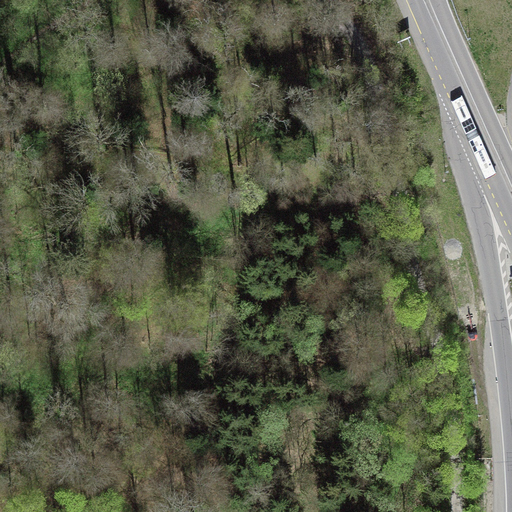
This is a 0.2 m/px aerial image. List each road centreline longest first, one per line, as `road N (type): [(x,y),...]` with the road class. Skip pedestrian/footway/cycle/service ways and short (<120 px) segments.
road 1 (track): [(456,511),(452,412),(410,266),(389,131),(350,28),(315,0)]
road 2 (motorway): [(495,189),(493,285),(511,426)]
road 3 (secondary): [(411,0),(495,189)]
road 4 (secondary): [(511,163),(438,0)]
